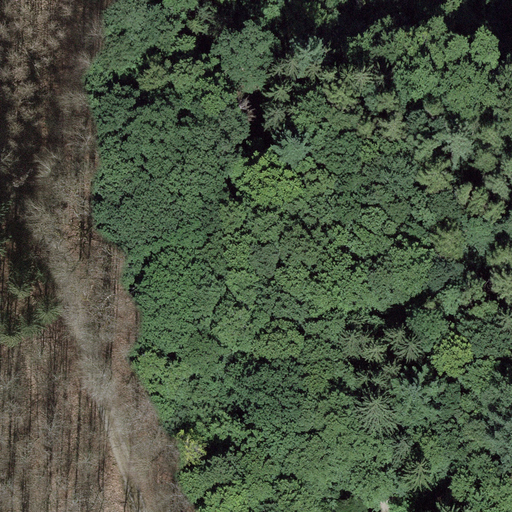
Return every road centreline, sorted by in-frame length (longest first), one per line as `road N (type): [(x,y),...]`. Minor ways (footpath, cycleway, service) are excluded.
road 1 (track): [(148,511),(42,225)]
road 2 (track): [(511,332),(448,358),(409,394),(381,458),(379,511)]
